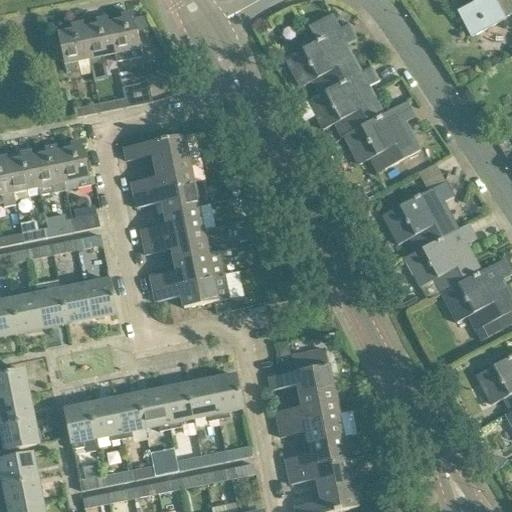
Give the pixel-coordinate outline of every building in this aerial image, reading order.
[(471,0),(474,4),(457,13),(471,38),(488,29),(504,20),(504,19),(511,15),(511,9),(507,0),(471,0)] [(147,16),(133,20),(132,14),(122,16),(123,21),(108,24),(107,19),(106,19),(114,55),(116,63),(141,58),(136,33),(151,30),(147,16)] [(359,73),(360,72),(349,51),(345,53),(342,48),(356,40),(348,25),(339,30),(331,16),(308,28),(316,42),(284,59),(300,88),(315,80),(320,89),(316,91),(318,95),(319,96),(359,74),(359,73)] [(115,63),(116,63),(114,55),(106,19),(97,21),(98,26),(83,29),(82,24),(81,24),(89,60),(91,68),(104,65),(102,58),(114,55),(115,63)] [(90,68),(91,68),(89,60),(81,24),(72,26),(73,31),(57,34),(65,73),(79,71),(77,63),(88,61),(90,68)] [(382,116),(383,115),(372,94),(368,96),(365,90),(379,83),(371,68),(361,73),(360,72),(359,73),(359,74),(319,96),(318,95),(307,102),(323,131),(338,123),(343,131),(339,134),(342,139),(344,138),(343,137),(382,116)] [(126,109),(152,104),(148,83),(122,88),(126,109)] [(100,114),(126,109),(122,88),(120,89),(122,100),(98,105),(100,114)] [(343,137),(344,138),(359,166),(374,158),(379,167),(375,169),(378,174),(420,151),(408,129),(404,131),(401,125),(415,118),(407,103),(383,115),(382,116),(343,137)] [(76,119),(100,114),(98,105),(74,110),(76,119)] [(155,167),(189,160),(184,137),(124,149),(126,162),(153,157),(155,167)] [(66,192),(70,191),(90,187),(81,142),(71,145),(72,150),(58,152),(66,192)] [(66,192),(58,152),(57,153),(56,147),(45,150),(46,154),(33,157),(41,196),(53,193),(51,186),(64,183),(65,192),(66,192)] [(21,160),(8,162),(15,193),(16,201),(29,198),(27,191),(40,188),(33,157),(32,157),(31,152),(20,155),(21,160)] [(0,204),(3,203),(2,196),(15,193),(8,162),(7,162),(6,158),(4,158),(0,158),(0,204)] [(133,196),(194,184),(189,160),(155,167),(157,179),(131,184),(133,196)] [(164,214),(199,207),(207,206),(203,183),(194,185),(194,184),(133,196),(136,209),(162,204),(164,214)] [(456,232),(458,231),(446,209),(443,211),(440,205),(453,198),(445,183),(382,217),(397,246),(413,238),(418,247),(414,249),(416,253),(456,233),(456,232)] [(143,243),(204,231),(199,207),(164,214),(167,226),(140,231),(143,243)] [(76,234),(99,229),(100,228),(97,215),(73,220),(76,234)] [(362,218),(355,222),(370,251),(387,242),(379,228),(369,233),(362,218)] [(51,239),(76,234),(73,220),(71,221),(72,225),(49,229),(51,239)] [(487,271),(486,270),(481,273),(469,251),(465,253),(462,248),(476,240),(468,225),(458,231),(456,232),(456,233),(416,253),(404,259),(427,302),(441,295),(487,271)] [(26,244),(51,239),(49,229),(24,234),(26,244)] [(208,255),(204,231),(143,243),(146,256),(172,251),(174,262),(208,255)] [(0,247),(0,249),(26,244),(24,234),(0,239),(0,247)] [(77,251),(102,246),(100,237),(75,242),(77,251)] [(53,256),(77,251),(75,242),(51,247),(53,256)] [(29,261),(53,256),(51,247),(27,252),(29,261)] [(4,266),(29,261),(27,252),(2,257),(4,266)] [(225,276),(225,275),(220,253),(208,255),(174,262),(176,273),(150,278),(153,291),(225,276)] [(502,331),(496,321),(511,311),(511,298),(505,286),(502,288),(499,283),(511,275),(504,261),(486,270),(487,271),(441,295),(456,324),(471,315),(476,324),(472,326),(475,332),(482,328),(487,339),(502,331)] [(225,276),(153,291),(155,303),(181,298),(184,310),(230,300),(225,276)] [(297,293),(289,277),(278,282),(286,298),(297,293)] [(109,281),(96,284),(94,278),(83,281),(91,320),(116,315),(109,281)] [(67,325),(91,320),(83,281),(72,283),(73,288),(60,291),(67,325)] [(67,325),(60,291),(47,294),(46,288),(35,290),(43,330),(67,325)] [(18,335),(43,330),(35,290),(24,292),(25,299),(12,301),(18,335)] [(0,338),(18,335),(12,301),(0,303),(0,338)] [(297,387),(300,398),(334,390),(326,351),(301,356),(302,361),(293,363),(295,373),(268,379),(271,392),(297,387)] [(511,357),(476,377),(492,406),(507,398),(511,407),(508,409),(510,413),(511,412),(511,357)] [(0,401),(28,396),(23,371),(0,375),(0,401)] [(228,413),(242,410),(236,376),(211,381),(219,421),(229,419),(228,413)] [(208,423),(219,421),(211,381),(186,386),(193,420),(207,417),(208,423)] [(179,423),(193,420),(186,386),(162,391),(170,430),(180,428),(179,423)] [(278,426),(339,414),(334,390),(300,398),(302,408),(275,414),(278,426)] [(159,433),(170,430),(162,391),(138,396),(145,430),(158,427),(159,433)] [(0,426),(33,420),(28,396),(0,401),(0,426)] [(132,433),(145,430),(138,396),(114,401),(121,440),(133,438),(132,433)] [(111,442),(121,440),(114,401),(89,406),(97,440),(110,437),(111,442)] [(83,442),(97,440),(89,406),(64,411),(72,451),(84,448),(83,442)] [(339,414),(278,426),(281,439),(301,435),(303,445),(343,437),(339,414)] [(0,427),(2,440),(0,440),(0,452),(5,452),(38,445),(33,420),(0,426),(0,427)] [(305,456),(285,461),(288,473),(348,461),(343,437),(303,445),(305,456)] [(227,463),(252,458),(250,448),(225,453),(227,463)] [(202,468),(227,463),(225,453),(200,458),(202,468)] [(4,486),(37,479),(32,454),(0,460),(0,473),(2,473),(4,486)] [(179,473),(202,468),(200,458),(177,463),(179,473)] [(319,491),(353,484),(348,461),(288,473),(290,486),(316,481),(319,491)] [(155,477),(179,473),(177,463),(153,468),(155,477)] [(231,480),(256,475),(254,466),(229,471),(231,480)] [(130,482),(155,477),(153,468),(128,473),(130,482)] [(207,485),(231,480),(229,471),(205,476),(207,485)] [(106,487),(130,482),(128,473),(104,477),(106,487)] [(182,490),(207,485),(205,476),(180,481),(182,490)] [(81,492),(106,487),(104,477),(79,483),(81,492)] [(3,511),(42,504),(37,479),(4,486),(7,499),(1,500),(3,511)] [(158,495),(182,490),(180,481),(156,485),(158,495)] [(353,484),(319,491),(321,502),(295,508),(295,511),(341,511),(358,509),(353,484)] [(134,500),(158,495),(156,485),(132,490),(134,500)] [(109,505),(134,500),(132,490),(107,495),(109,505)] [(84,510),(109,505),(107,495),(83,500),(84,510)]
